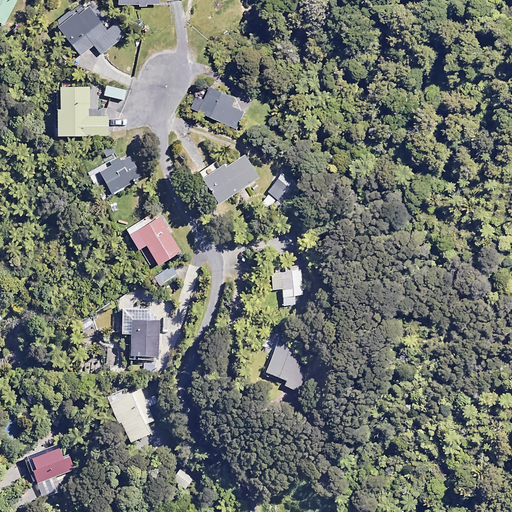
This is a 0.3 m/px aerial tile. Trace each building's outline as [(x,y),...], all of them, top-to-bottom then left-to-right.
[(16,0),(0,0),(0,22),(4,25),(16,0)] [(106,30),(88,6),(58,28),(79,56),(96,44),(102,52),(125,36),(115,23),(106,30)] [(88,87),(56,87),(57,136),(107,135),(106,107),(89,108),(88,87)] [(244,111),(240,100),(210,87),(204,102),(197,99),(193,109),(236,128),(244,111)] [(128,153),(119,158),(117,154),(92,168),(108,196),(141,177),(128,153)] [(258,177),(243,154),(200,180),(206,189),(208,188),(218,203),(258,177)] [(298,183),(284,172),(269,192),(283,203),(298,183)] [(179,251),(159,216),(128,234),(137,249),(139,248),(150,268),(179,251)] [(178,273),(172,264),(160,271),(166,281),(178,273)] [(307,293),(303,268),(271,272),(273,289),(283,287),(286,305),(299,303),(298,294),(307,293)] [(132,320),(132,308),(119,308),(119,334),(130,334),(130,357),(159,357),(158,320),(132,320)] [(88,316),(76,325),(83,335),(95,326),(88,316)] [(308,341),(283,331),(267,371),(291,381),(290,383),(301,387),(310,366),(300,362),(308,341)] [(156,419),(138,385),(109,401),(131,443),(149,433),(145,424),(156,419)] [(63,459),(59,447),(26,458),(36,485),(73,472),(68,457),(63,459)] [(196,476),(182,466),(173,478),(187,488),(196,476)]
